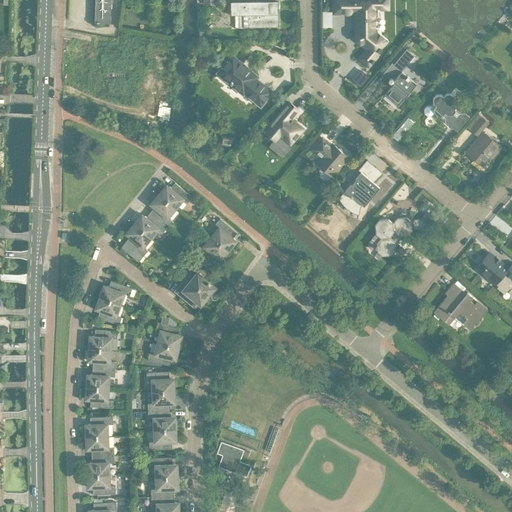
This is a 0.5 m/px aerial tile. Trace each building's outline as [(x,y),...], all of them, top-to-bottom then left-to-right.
[(110,0),(96,0),(95,21),(97,21),(97,22),(99,22),(99,21),(103,22),(109,22),(110,22),(110,0)] [(334,0),(334,12),(357,12),(357,29),(357,32),(356,33),(356,39),(362,44),(365,46),(368,49),(360,58),(369,66),(377,55),(376,54),(375,54),(384,43),(386,41),(377,33),(377,31),(376,29),(374,28),(374,16),(378,16),(378,8),(379,8),(386,8),(387,8),(386,0),(373,0),(374,1),(359,1),(358,0),(334,0)] [(238,28),(278,27),(278,1),(230,2),(230,15),(238,15),(238,28)] [(88,59),(88,75),(93,75),(93,86),(107,86),(125,87),(126,64),(137,65),(137,50),(127,50),(94,49),(94,59),(88,59)] [(383,73),(389,79),(389,80),(389,81),(390,82),(391,82),(389,85),(391,87),(384,95),(398,106),(417,84),(416,83),(416,84),(409,78),(410,77),(407,76),(402,71),(415,56),(406,49),(394,64),(392,63),(383,73)] [(257,77),(241,64),(239,62),(239,60),(235,57),(234,58),(233,57),(231,58),(230,58),(227,61),(227,63),(220,72),(219,73),(237,88),(237,89),(240,93),(242,92),(243,93),(245,91),(261,105),(271,92),(255,79),(257,77)] [(142,64),(136,102),(150,104),(155,66),(142,64)] [(453,114),(455,111),(455,106),(452,104),(454,103),(453,102),(454,101),(454,96),(450,94),(446,94),(443,97),(440,95),(436,95),(433,98),(434,102),(431,105),(427,106),(424,109),(425,113),(428,116),(432,116),(435,119),(438,115),(442,115),(445,117),(445,122),(457,131),(466,121),(469,117),(465,113),(459,114),(456,117),(453,114)] [(271,128),(266,133),(274,139),(273,141),(286,152),(301,135),(299,134),(303,129),(291,119),(298,110),(289,102),(269,126),(271,128)] [(482,120),(476,115),(467,127),(477,135),(488,122),(483,119),(482,120)] [(397,132),(392,137),(397,141),(402,136),(413,123),(408,119),(397,132)] [(466,152),(470,155),(484,166),(500,146),(483,132),(466,152)] [(333,144),(331,146),(322,138),(312,150),(322,157),(318,161),(324,166),(322,168),(332,176),(348,157),(333,144)] [(351,184),(340,196),(341,199),(343,201),(345,204),(347,206),(349,208),(351,209),(354,211),(357,212),(359,213),(360,207),(362,204),(364,206),(380,187),(374,182),(381,175),(374,169),(376,167),(367,159),(358,170),(360,172),(355,178),(356,179),(352,185),(351,184)] [(166,186),(162,191),(178,205),(183,199),(187,203),(192,197),(175,182),(171,187),(170,187),(168,187),(167,188),(166,186)] [(169,216),(178,205),(162,191),(152,203),(154,204),(153,205),(153,207),(154,207),(151,211),(169,225),(173,221),(168,217),(169,216)] [(141,216),(135,224),(151,238),(159,229),(163,232),(169,225),(151,211),(146,217),(146,216),(143,216),(143,217),(141,216)] [(427,212),(424,216),(429,220),(432,216),(427,212)] [(395,241),(399,236),(408,235),(412,230),(411,221),(406,217),(398,218),(397,218),(393,223),(388,219),(379,220),(375,224),(376,233),(381,237),(377,242),(378,251),(382,255),(391,255),(396,250),(395,241)] [(238,233),(220,218),(215,224),(219,228),(212,237),(228,250),(235,242),(234,241),(234,240),(234,238),(233,238),(238,233)] [(144,247),(151,238),(135,224),(128,232),(129,233),(129,234),(129,236),(130,237),(121,247),(139,261),(148,250),(144,247)] [(228,250),(212,237),(204,246),(200,242),(191,253),(208,268),(217,258),(218,258),(220,258),(220,257),(222,259),(228,250)] [(511,271),(508,268),(489,253),(477,268),(496,284),(498,286),(497,287),(504,293),(511,286),(509,285),(511,281),(511,271)] [(198,273),(195,276),(194,277),(190,273),(175,291),(185,299),(185,298),(189,294),(201,304),(215,287),(211,284),(212,283),(211,283),(209,281),(208,282),(198,273)] [(104,287),(100,297),(121,304),(125,293),(130,295),(133,288),(111,280),(109,286),(108,286),(106,287),(106,288),(104,287)] [(444,302),(444,301),(434,312),(448,324),(459,312),(473,325),(487,309),(467,292),(466,293),(454,282),(449,288),(453,291),(444,302)] [(121,304),(100,297),(97,307),(98,308),(99,310),(100,311),(98,317),(119,325),(122,317),(117,315),(121,304)] [(163,316),(161,323),(168,324),(169,317),(163,316)] [(168,324),(161,323),(157,322),(155,329),(161,331),(158,342),(179,347),(181,337),(180,337),(180,336),(179,334),(178,334),(179,327),(168,324)] [(90,338),(89,348),(111,350),(112,338),(117,338),(118,330),(95,329),(95,336),(94,335),(92,337),(92,338),(90,338)] [(179,347),(158,342),(155,353),(150,352),(148,360),(170,365),(171,359),(172,359),(174,358),(175,357),(176,357),(179,347)] [(111,350),(89,348),(89,359),(91,359),(91,360),(92,362),(93,362),(93,368),(115,369),(116,362),(110,361),(111,350)] [(115,369),(93,368),(92,374),(91,374),(90,375),(90,376),(88,376),(87,387),(109,388),(109,376),(115,377),(115,369)] [(152,380),(153,391),(174,390),(174,380),(172,380),(172,379),(171,378),(170,378),(169,371),(147,372),(147,380),(152,380)] [(109,388),(87,387),(86,397),(88,397),(88,398),(90,400),(91,400),(90,406),(113,408),(113,400),(108,400),(109,388)] [(174,390),(153,391),(153,403),(148,403),(148,411),(171,410),(171,404),(173,402),(173,401),(175,401),(174,390)] [(171,410),(148,411),(148,418),(154,418),(154,430),(176,429),(175,418),(174,418),(174,417),(172,416),(171,416),(171,410)] [(86,426),(86,437),(108,436),(108,424),(113,424),(113,416),(90,417),(90,423),(89,423),(88,425),(88,426),(86,426)] [(176,429),(154,430),(155,441),(149,442),(149,449),(172,449),(172,442),(173,442),(174,440),(174,439),(176,439),(176,429)] [(108,436),(86,437),(87,447),(89,447),(89,448),(90,450),(91,450),(92,456),(114,455),(114,447),(108,447),(108,436)] [(114,455),(92,456),(92,462),(91,462),(89,463),(89,464),(87,464),(88,475),(109,474),(109,463),(115,462),(114,455)] [(247,477),(251,465),(222,455),(219,467),(247,477)] [(156,465),(156,477),(178,476),(177,466),(175,466),(175,465),(174,463),(173,463),(173,457),(150,458),(150,465),(156,465)] [(109,474),(88,475),(88,486),(90,485),(90,486),(92,488),(93,488),(93,494),(116,493),(116,486),(110,486),(109,474)] [(178,476),(156,477),(157,489),(151,489),(151,496),(174,495),(174,489),(175,489),(176,488),(176,487),(178,487),(178,476)] [(174,495),(151,496),(151,504),(157,504),(157,511),(178,511),(179,504),(177,504),(177,503),(175,502),(174,502),(174,495)] [(94,509),(93,509),(91,511),(89,511),(110,511),(111,510),(116,510),(116,502),(93,503),(94,509)]
